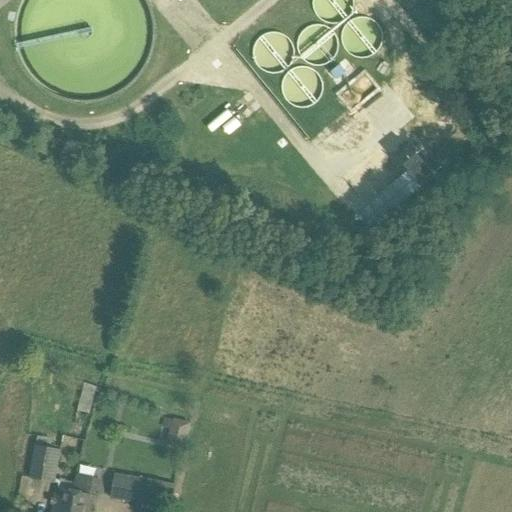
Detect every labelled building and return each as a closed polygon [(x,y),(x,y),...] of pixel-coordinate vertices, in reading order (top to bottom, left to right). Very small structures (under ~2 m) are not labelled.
[(305,54),(289,65),(297,77),(313,65),(305,54)] [(226,107),(214,112),(221,128),(233,123),(226,107)] [(356,215),(369,229),(434,175),(422,160),(356,215)] [(77,412),(89,415),(95,389),(84,386),(77,412)] [(74,430),(70,447),(80,450),(86,426),(81,424),(79,431),(74,430)] [(30,478),(53,483),(61,446),(38,441),(30,478)] [(111,499),(157,508),(158,505),(168,507),(172,487),(162,485),(162,484),(116,475),(111,499)] [(72,491),(67,511),(91,511),(95,496),(94,496),(97,480),(76,476),(73,492),(72,491)] [(67,511),(72,491),(55,488),(50,511),(67,511)]
